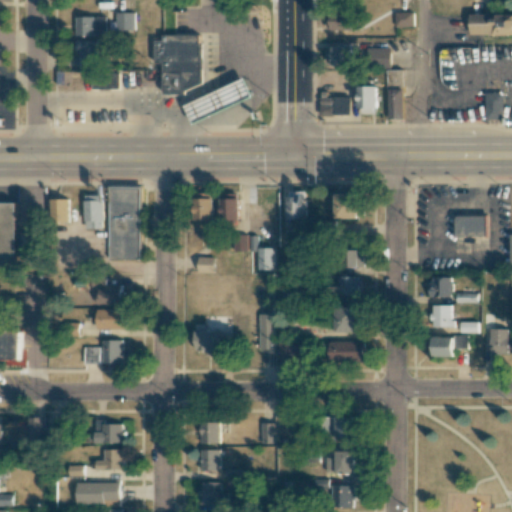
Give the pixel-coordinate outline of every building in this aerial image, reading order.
[(327,29),(353,30),(354,12),(327,11),(327,29)] [(395,26),(414,26),(414,12),(395,11),(395,26)] [(136,12),(117,12),(117,30),(136,30),(136,12)] [(511,13),(470,13),(470,34),(511,35),(511,13)] [(77,17),(78,35),(108,34),(108,16),(77,17)] [(201,34),(163,34),(163,39),(156,39),(157,61),(164,61),(165,94),(187,94),(187,91),(205,82),(204,43),(201,43),(201,34)] [(99,40),(76,40),(76,52),(82,52),(82,67),(98,67),(99,40)] [(328,47),(328,64),(353,65),(354,47),(328,47)] [(391,50),(373,50),(373,68),(391,68),(391,50)] [(402,69),(387,70),(387,87),(403,86),(402,69)] [(93,88),(122,89),(122,72),(94,71),(93,88)] [(246,78),(187,105),(195,123),(254,96),(246,78)] [(377,86),(360,86),(360,114),(377,114),(377,86)] [(404,88),(389,88),(390,118),(405,118),(404,88)] [(504,93),(505,117),(487,117),(487,93),(504,93)] [(352,115),(351,96),(321,97),(321,115),(352,115)] [(141,187),(140,258),(109,258),(111,186),(141,187)] [(288,219),(308,218),(308,191),(288,191),(288,219)] [(195,220),(214,220),(214,193),(196,192),(195,220)] [(337,193),(338,218),(360,218),(359,192),(337,193)] [(239,219),(240,193),(222,193),(222,219),(239,219)] [(85,194),(85,228),(102,228),(103,194),(85,194)] [(70,198),(51,198),(51,221),(70,221),(70,198)] [(0,201),(17,202),(17,231),(36,231),(35,267),(0,266),(0,201)] [(490,214),(491,236),(456,236),(456,218),(460,214),(490,214)] [(258,235),(235,235),(235,251),(258,251),(258,235)] [(276,247),(259,248),(259,269),(276,269),(276,247)] [(365,249),(348,249),(349,266),(366,266),(365,249)] [(214,272),(215,257),(198,256),(198,272),(214,272)] [(358,276),(339,276),(339,286),(330,286),(330,296),(359,296),(358,276)] [(431,296),(453,296),(452,276),(430,277),(431,296)] [(122,284),(106,284),(106,277),(92,278),(92,287),(98,287),(99,304),(122,304),(122,284)] [(296,289),(278,289),(279,300),(296,299),(296,289)] [(478,302),(479,293),(457,292),(457,301),(478,302)] [(453,304),(433,305),(433,327),(453,327),(453,304)] [(359,306),(336,307),(336,332),(360,331),(359,306)] [(98,329),(125,329),(124,309),(98,309),(98,329)] [(260,313),(260,349),(275,350),(276,314),(260,313)] [(479,322),(461,321),(461,332),(479,332),(479,322)] [(196,350),(205,350),(205,351),(223,352),(223,331),(206,330),(206,324),(196,324),(196,350)] [(509,329),(491,328),(491,353),(508,353),(509,329)] [(0,330),(21,331),(21,359),(0,359),(0,330)] [(455,356),(455,348),(465,348),(465,336),(435,336),(434,356),(455,356)] [(104,363),(124,362),(123,339),(104,340),(104,363)] [(280,361),(307,361),(307,340),(280,339),(280,361)] [(365,362),(365,340),(331,341),(331,363),(365,362)] [(86,363),(100,363),(100,347),(86,347),(86,363)] [(354,417),(328,416),(328,431),(337,432),(337,438),(354,439),(354,417)] [(29,441),(45,442),(45,417),(29,417),(29,441)] [(96,442),(124,442),(124,423),(104,424),(104,419),(96,419),(96,442)] [(202,443),(220,442),(220,421),(202,422),(202,443)] [(276,423),(261,423),(261,443),(275,443),(276,423)] [(125,469),(124,449),(104,449),(105,460),(97,460),(97,469),(125,469)] [(202,470),(220,470),(220,449),(201,449),(202,470)] [(353,450),(334,451),(335,473),(354,473),(353,450)] [(84,465),(69,465),(70,475),(84,475),(84,465)] [(78,482),(79,504),(106,504),(106,499),(121,499),(121,481),(78,482)] [(220,482),(201,482),(200,502),(228,503),(228,492),(219,492),(220,482)] [(354,507),(355,485),(332,485),(331,507),(354,507)] [(12,494),(0,494),(0,505),(13,505),(12,494)]
